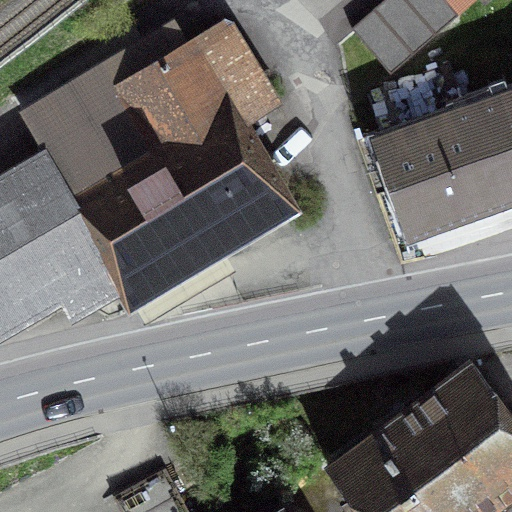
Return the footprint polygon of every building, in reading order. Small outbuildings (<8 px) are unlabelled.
[(132,309),(278,219),(167,41),(22,131),(49,174),(122,293),(132,309)] [(511,98),(414,132),(443,216),(511,192),(511,98)] [(49,174),(0,200),(0,337),(76,298),(84,313),(122,293),(49,174)] [(360,460),(401,511),(510,511),(511,511),(511,386),(490,358),(360,460)] [(126,498),(134,511),(193,511),(171,472),(126,498)] [(290,511),(318,511),(308,498),(290,511)]
